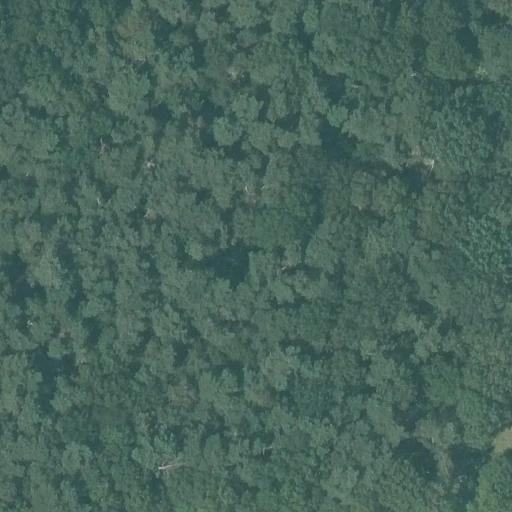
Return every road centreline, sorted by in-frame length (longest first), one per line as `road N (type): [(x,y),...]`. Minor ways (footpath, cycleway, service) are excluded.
road 1 (track): [(122,511),(63,0)]
road 2 (track): [(511,344),(446,499)]
